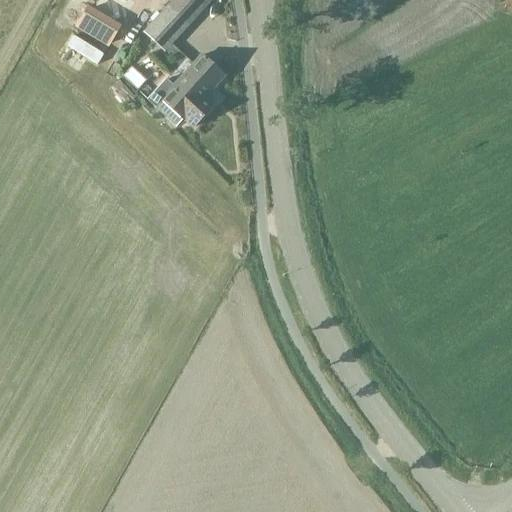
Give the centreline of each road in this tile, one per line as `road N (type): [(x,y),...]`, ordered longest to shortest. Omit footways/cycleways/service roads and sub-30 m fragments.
road 1 (tertiary): [(457,511),(351,375),(312,300),(286,224)]
road 2 (residential): [(96,472),(230,244),(286,224)]
road 3 (tertiary): [(286,224),(258,0)]
